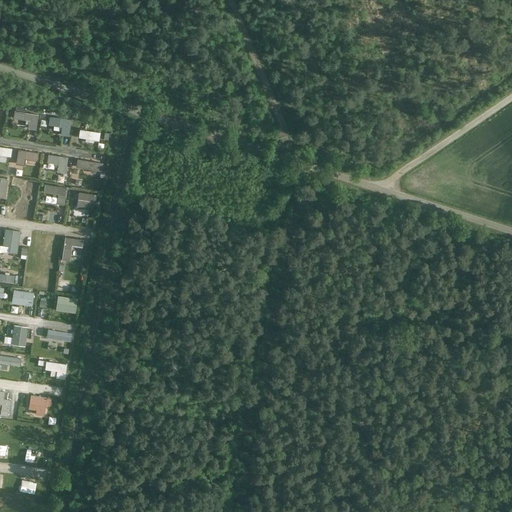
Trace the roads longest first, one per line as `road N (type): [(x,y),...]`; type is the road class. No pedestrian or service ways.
road 1 (unclassified): [(0,70),(511,229)]
road 2 (track): [(293,161),(227,0)]
road 3 (track): [(377,188),(511,94)]
